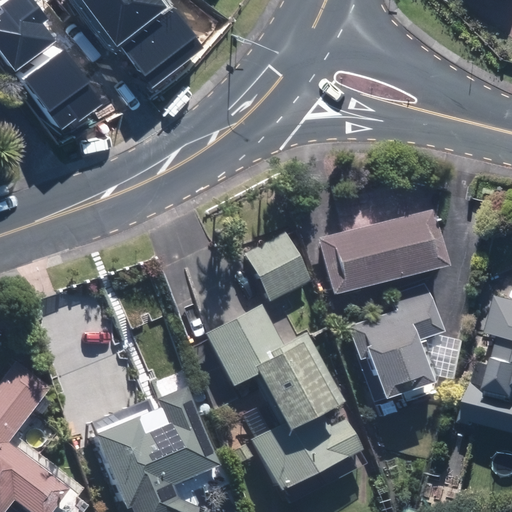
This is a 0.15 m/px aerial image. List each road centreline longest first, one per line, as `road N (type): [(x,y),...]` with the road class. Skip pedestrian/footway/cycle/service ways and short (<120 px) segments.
road 1 (tertiary): [(266,101),(167,170),(0,237)]
road 2 (residential): [(492,122),(266,101)]
road 3 (residential): [(318,21),(492,122)]
